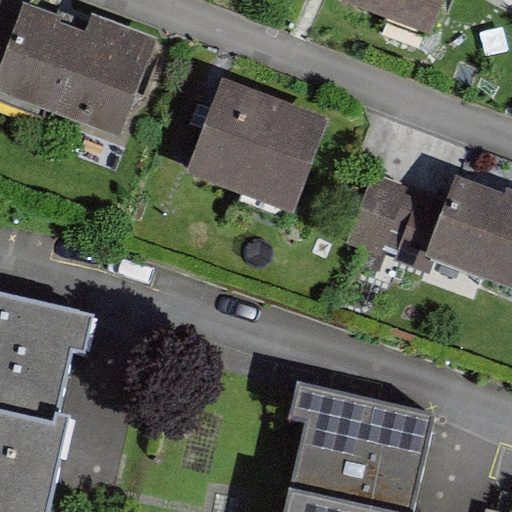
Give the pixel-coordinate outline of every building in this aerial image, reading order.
[(82,29),(0,0),(0,97),(117,140),(153,42),(87,17),(82,29)] [(442,0),(328,0),(327,4),(427,41),(442,0)] [(325,128),(220,87),(184,178),(290,219),(325,128)] [(439,205),(371,181),(346,251),(361,256),(353,278),(420,301),(428,278),(511,307),(511,203),(448,181),(439,205)] [(99,307),(0,282),(0,439),(61,455),(74,406),(61,403),(75,346),(88,349),(99,307)] [(437,412),(300,380),(292,413),(306,417),(283,511),(415,511),(413,511),(437,412)] [(47,511),(61,455),(0,439),(0,511),(47,511)]
